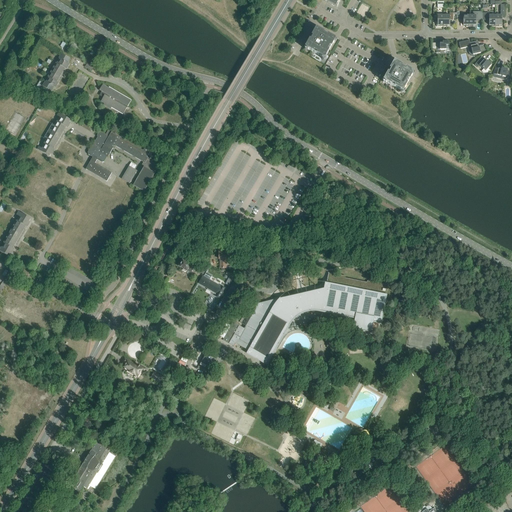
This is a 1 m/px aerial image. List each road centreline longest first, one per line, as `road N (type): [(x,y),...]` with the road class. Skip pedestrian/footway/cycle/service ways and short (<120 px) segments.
road 1 (tertiary): [(511,266),(289,136),(226,84),(152,62),(51,0)]
road 2 (tertiary): [(109,323),(288,0)]
road 3 (residential): [(99,317),(81,308),(91,289),(42,258),(85,161),(90,134),(74,125)]
road 4 (tertiary): [(1,511),(109,323)]
road 5 (unclassified): [(99,317),(96,306),(115,284),(189,128)]
road 6 (residential): [(189,128),(150,118),(128,90),(74,61)]
